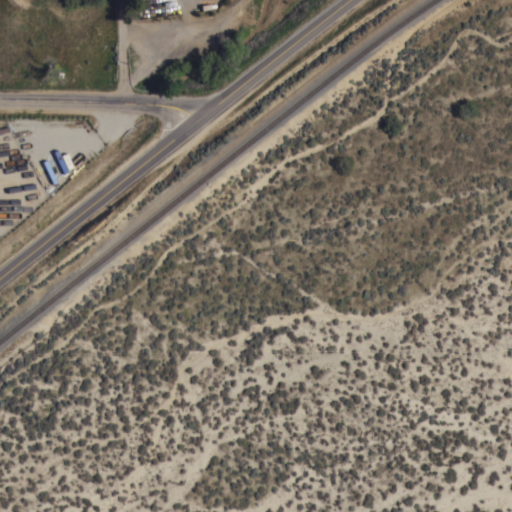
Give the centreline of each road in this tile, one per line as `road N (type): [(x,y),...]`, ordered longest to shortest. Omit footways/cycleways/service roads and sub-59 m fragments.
road 1 (secondary): [(0,268),(341,0)]
road 2 (residential): [(0,101),(193,112)]
